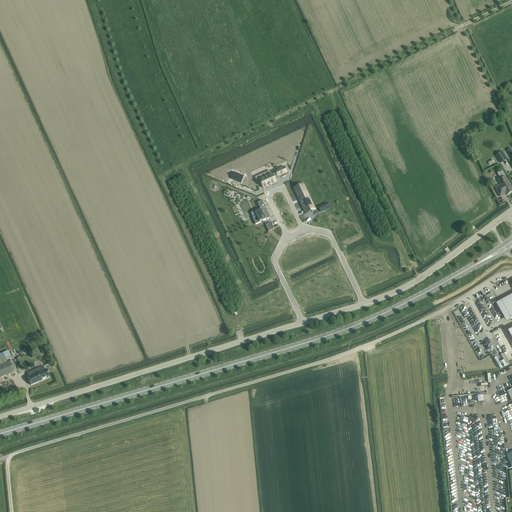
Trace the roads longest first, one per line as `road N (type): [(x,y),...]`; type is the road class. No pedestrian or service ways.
road 1 (unclassified): [(0,415),(397,291),(509,211)]
road 2 (unclassified): [(0,460),(360,349),(511,274)]
road 3 (primary): [(0,432),(359,323),(455,276)]
